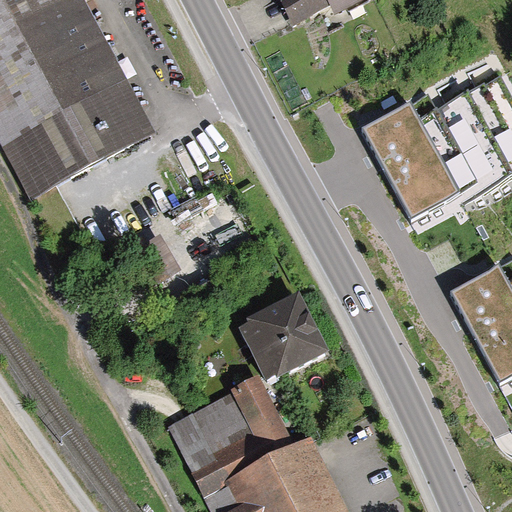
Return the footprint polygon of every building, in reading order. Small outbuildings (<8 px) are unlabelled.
[(165,137),(85,0),(0,0),(0,150),(35,212),(165,137)] [(287,0),(279,4),(289,27),(328,9),(332,18),(365,2),(364,0),(287,0)] [(354,129),(410,235),(511,181),(511,92),(493,56),(354,129)] [(511,261),(449,295),(503,397),(511,391),(511,261)] [(328,361),(301,309),(249,336),(276,387),(328,361)] [(284,459),(252,394),(175,431),(214,511),(334,511),(304,449),(284,459)]
